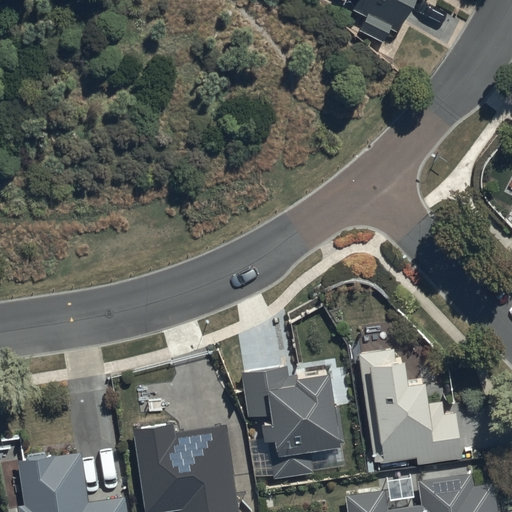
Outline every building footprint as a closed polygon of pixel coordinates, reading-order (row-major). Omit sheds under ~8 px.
[(354,0),(353,2),(365,9),(358,22),(382,35),(389,21),(396,25),(409,0),(354,0)] [(394,344),(360,348),(375,456),(416,449),(417,459),(463,452),(456,405),(445,407),(443,395),(433,396),(428,369),(410,371),(407,348),(395,349),(394,344)] [(342,434),(330,359),(297,365),(298,371),(288,372),(285,358),(241,365),(248,409),(264,407),(275,471),(314,465),(310,439),(342,434)] [(240,511),(226,417),(176,424),(175,415),(134,421),(148,508),(178,503),(179,511),(240,511)] [(127,511),(124,491),(90,496),(81,444),(18,455),(25,498),(18,500),(19,511),(127,511)] [(345,489),(348,511),(500,511),(494,475),(474,478),(472,465),(419,474),(423,497),(389,502),(386,482),(345,489)]
